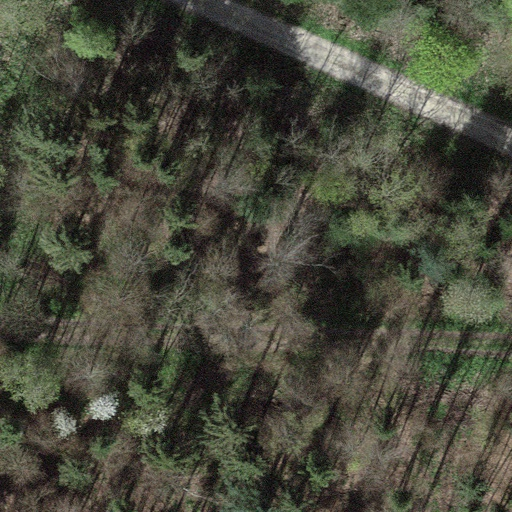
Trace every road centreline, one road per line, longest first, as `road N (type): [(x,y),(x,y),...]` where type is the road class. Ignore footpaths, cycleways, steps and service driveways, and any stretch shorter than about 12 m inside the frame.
road 1 (track): [(511,346),(0,329)]
road 2 (track): [(511,153),(204,0)]
